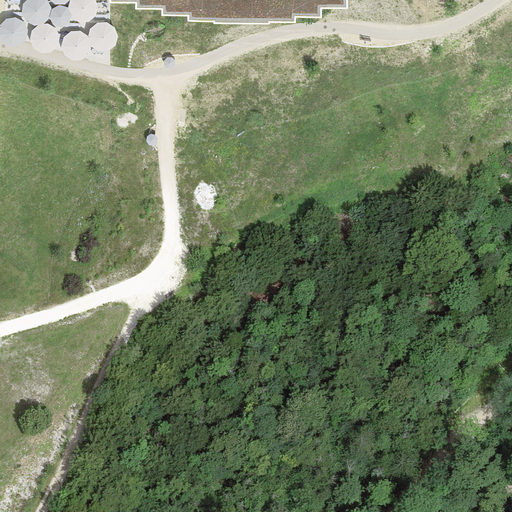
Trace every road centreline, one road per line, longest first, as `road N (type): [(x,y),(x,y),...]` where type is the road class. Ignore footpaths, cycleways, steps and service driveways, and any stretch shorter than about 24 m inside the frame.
road 1 (track): [(37,511),(143,290)]
road 2 (track): [(160,72),(172,240),(168,265),(143,290)]
road 3 (track): [(394,511),(427,467),(511,387)]
road 4 (track): [(0,314),(143,290)]
